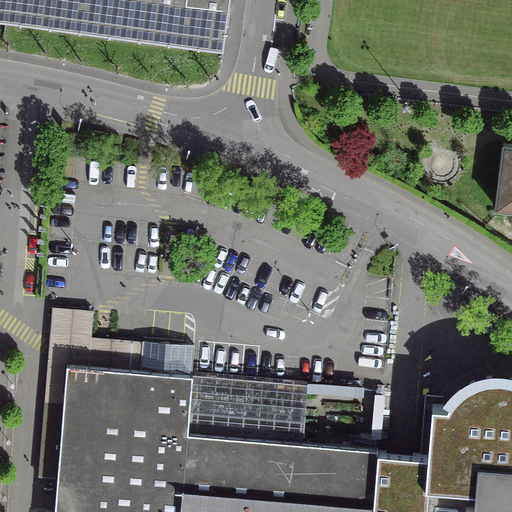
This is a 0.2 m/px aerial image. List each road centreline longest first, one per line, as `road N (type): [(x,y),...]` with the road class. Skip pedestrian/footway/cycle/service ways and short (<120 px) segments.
road 1 (residential): [(16,511),(30,355),(13,291),(16,193)]
road 2 (residential): [(235,137),(392,210),(511,286)]
road 3 (residential): [(27,82),(235,137)]
road 4 (residential): [(235,137),(265,0)]
